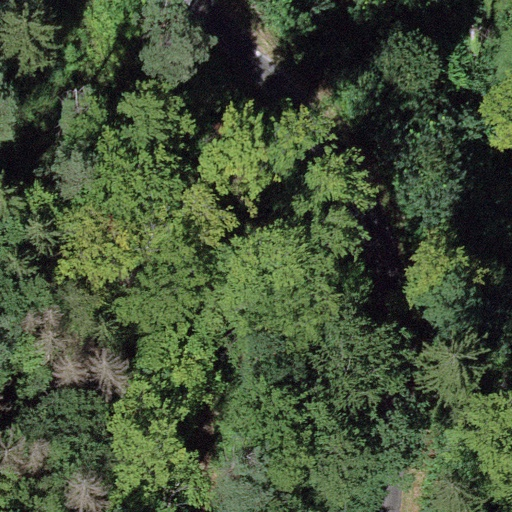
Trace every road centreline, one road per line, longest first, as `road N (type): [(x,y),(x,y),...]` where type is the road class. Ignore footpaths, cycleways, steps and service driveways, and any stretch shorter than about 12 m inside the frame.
road 1 (track): [(205,0),(341,159),(378,243),(406,328),(396,511)]
road 2 (track): [(202,511),(193,297),(132,128),(43,0)]
